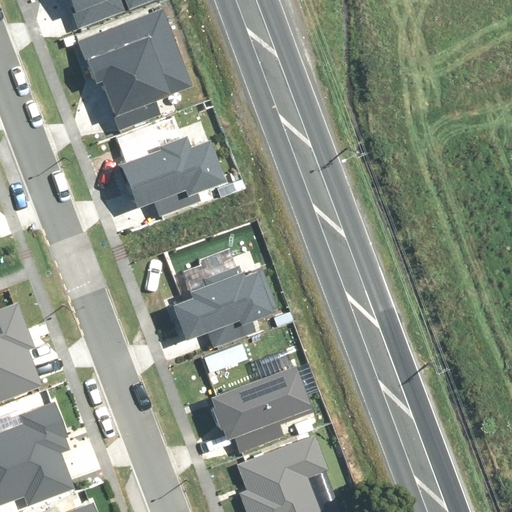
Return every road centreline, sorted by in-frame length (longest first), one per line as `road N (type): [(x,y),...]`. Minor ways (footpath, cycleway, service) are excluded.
road 1 (secondary): [(247,0),(442,511)]
road 2 (residential): [(170,511),(0,72)]
